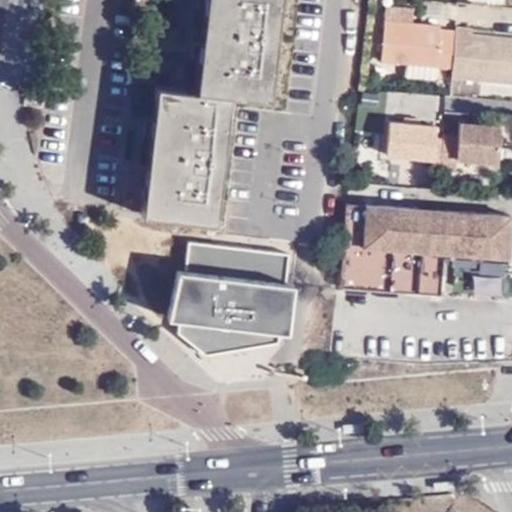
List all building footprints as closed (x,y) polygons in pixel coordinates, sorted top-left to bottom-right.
[(148,113),(144,145),(141,177),(137,209),(213,218),(228,90),(266,94),(277,0),(202,0),(196,55),(192,86),(152,81),(148,113)] [(383,61),(455,67),(457,30),(441,28),(441,25),(386,19),(383,61)] [(457,30),(455,67),(454,74),(511,80),(511,37),(473,34),(474,27),(458,25),(457,30)] [(433,82),(434,69),(403,66),(402,79),(433,82)] [(440,122),(393,117),(390,152),(436,156),(440,122)] [(502,124),(462,120),(461,133),(446,132),(444,166),(458,168),(459,155),(500,159),(502,124)] [(511,215),(348,203),(347,215),(511,231),(511,229),(511,215)] [(347,215),(342,283),(443,289),(447,258),(509,263),(511,231),(347,215)] [(171,233),(159,330),(284,341),(295,247),(171,233)] [(150,276),(151,253),(126,253),(127,253),(128,254),(127,266),(126,267),(135,276),(136,274),(149,275),(149,276),(150,276)] [(443,289),(342,283),(341,287),(443,294),(443,289)] [(284,341),(159,330),(212,369),(279,373),(284,341)]
